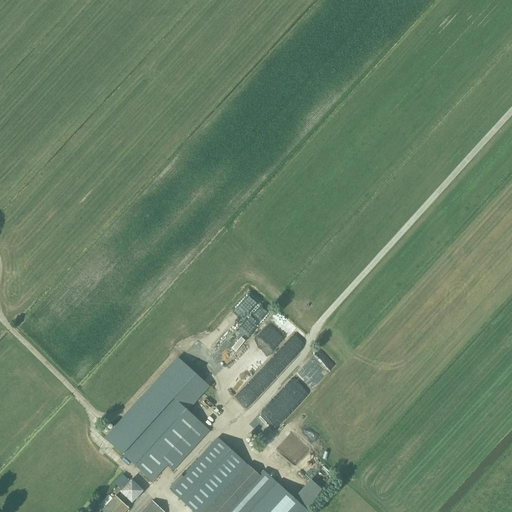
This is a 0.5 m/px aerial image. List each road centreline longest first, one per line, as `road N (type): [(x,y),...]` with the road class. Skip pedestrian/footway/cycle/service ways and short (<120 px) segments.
road 1 (track): [(132,511),(218,428),(234,430),(511,111)]
road 2 (track): [(151,492),(93,437),(97,418),(0,319)]
